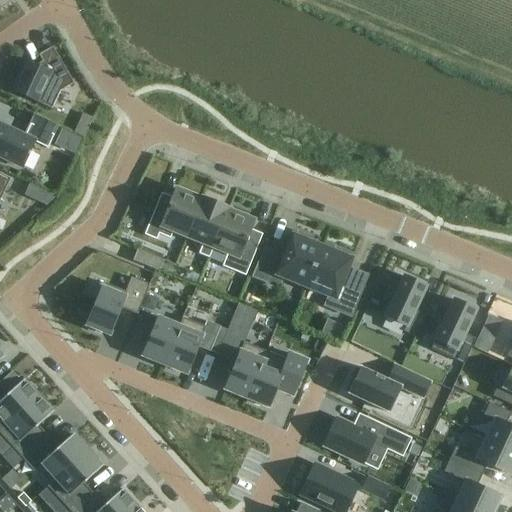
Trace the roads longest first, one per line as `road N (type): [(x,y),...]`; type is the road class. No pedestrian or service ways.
road 1 (residential): [(142,124),(511,270)]
road 2 (residential): [(142,124),(95,225),(30,287),(28,316),(61,355)]
road 3 (residential): [(61,355),(291,443)]
road 4 (residential): [(61,355),(203,511)]
road 5 (residential): [(61,7),(142,124)]
